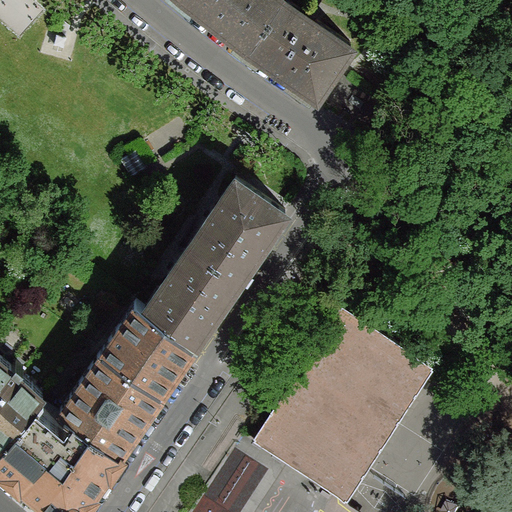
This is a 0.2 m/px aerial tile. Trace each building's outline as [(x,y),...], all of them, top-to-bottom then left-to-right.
[(281,0),(192,0),(249,44),(281,0)] [(352,42),(290,0),(281,0),(249,44),(318,92),(345,51),(352,42)] [(237,175),(191,242),(240,275),(286,208),(237,175)] [(191,242),(147,305),(194,341),(240,275),(191,242)] [(137,298),(102,348),(160,389),(194,341),(147,305),(137,298)] [(342,302),(253,438),(322,483),(343,496),(432,362),(342,302)] [(61,408),(73,416),(119,449),(160,389),(102,348),(69,396),(61,408)] [(12,364),(0,354),(0,442),(1,444),(34,403),(43,393),(43,389),(20,371),(25,365),(17,358),(12,364)] [(57,423),(34,403),(1,444),(0,444),(0,459),(63,511),(75,511),(119,449),(73,416),(64,429),(64,432),(66,433),(61,439),(58,437),(57,432),(54,430),(57,426),(57,423)] [(320,511),(308,504),(322,483),(253,438),(203,511),(320,511)] [(308,504),(320,511),(364,511),(343,496),(322,483),(308,504)]
